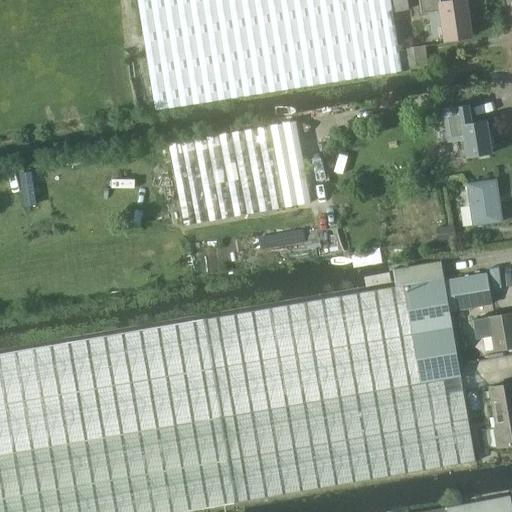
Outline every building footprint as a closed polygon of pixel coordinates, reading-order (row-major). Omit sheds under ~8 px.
[(134,0),(152,111),(402,72),(402,68),(399,49),(393,13),(409,9),(407,0),(134,0)] [(447,39),(474,34),(468,0),(455,0),(442,2),(441,0),(419,0),(422,12),(425,12),(442,9),(447,39)] [(425,45),(399,49),(402,68),(428,65),(425,45)] [(463,138),(466,158),(493,153),(487,118),(471,121),(468,103),(442,108),(448,141),(463,138)] [(168,145),(184,226),(310,203),(295,122),(168,145)] [(502,222),(496,180),(466,185),(472,226),(502,222)] [(454,225),(437,228),(439,241),(456,239),(454,225)] [(202,320),(0,354),(0,511),(184,511),(235,504),(476,463),(468,421),(461,377),(450,312),(444,278),(441,261),(394,269),(396,286),(202,320)] [(487,274),(445,281),(450,312),(492,305),(487,274)] [(494,347),(511,344),(511,309),(490,313),(490,318),(475,320),(477,334),(492,332),(494,347)] [(511,384),(489,389),(496,428),(492,429),(496,448),(511,445),(511,384)] [(511,511),(511,503),(510,495),(481,500),(482,511),(511,511)] [(482,511),(481,500),(416,511),(482,511)]
